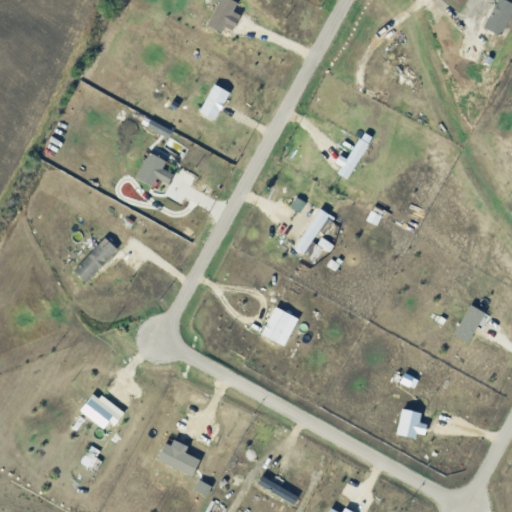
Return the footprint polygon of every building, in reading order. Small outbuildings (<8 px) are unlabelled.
[(225,32),(239,0),(238,0),(219,0),(209,24),(225,32)] [(502,35),(511,15),(511,0),(497,0),(485,26),(502,35)] [(219,119),(230,89),(213,83),(202,112),(219,119)] [(345,165),(341,173),(349,178),(369,141),(362,137),(350,159),(341,154),(337,161),(345,165)] [(168,160),(151,151),(137,177),(154,186),(159,177),(170,183),(175,173),(164,168),(168,160)] [(297,248),(317,260),(324,248),(331,252),(335,244),(322,236),(319,243),(314,240),(330,213),(321,208),(297,248)] [(74,270),(88,282),(119,248),(106,236),(74,270)] [(486,311),(471,303),(455,334),(470,342),(486,311)] [(299,316),(275,306),(264,335),(288,345),(299,316)] [(96,390),(87,402),(116,425),(126,413),(96,390)] [(429,423),(421,422),(423,412),(403,408),(398,434),(418,437),(419,433),(427,434),(429,423)] [(167,442),(159,459),(194,476),(201,459),(187,452),(190,445),(176,439),(173,445),(167,442)] [(299,493),(262,476),(258,486),(295,502),(299,493)] [(213,486),(200,479),(195,489),(208,496),(213,486)] [(205,511),(222,511),(224,507),(210,502),(205,511)]
